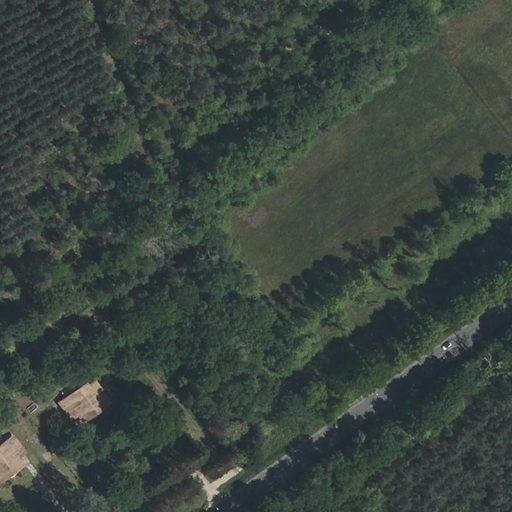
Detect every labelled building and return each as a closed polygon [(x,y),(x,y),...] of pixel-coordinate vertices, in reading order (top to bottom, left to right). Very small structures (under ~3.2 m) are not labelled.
[(151,222),(158,232),(182,214),(175,204),(151,222)] [(65,400),(63,398),(56,403),(65,415),(71,410),(74,414),(80,422),(87,416),(84,412),(93,406),(96,410),(106,403),(91,382),(84,387),(82,384),(69,393),(71,396),(65,400)] [(84,412),(87,416),(96,410),(93,406),(84,412)] [(65,415),(68,419),(74,414),(71,410),(65,415)] [(0,479),(6,475),(3,471),(12,465),(14,469),(22,463),(17,456),(14,452),(20,447),(12,435),(5,440),(6,443),(0,447),(0,479)] [(14,452),(17,456),(23,451),(20,447),(14,452)] [(12,465),(3,471),(6,475),(14,469),(12,465)]
